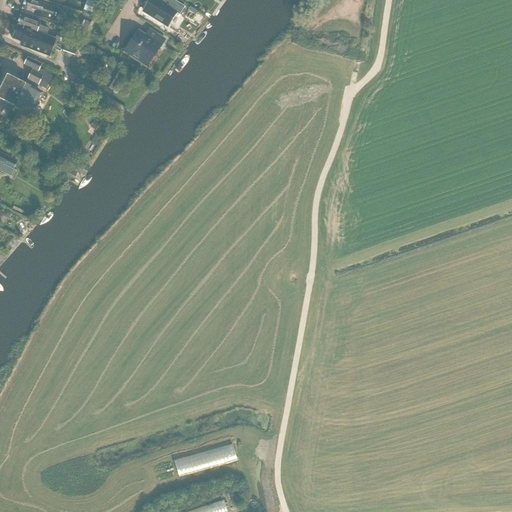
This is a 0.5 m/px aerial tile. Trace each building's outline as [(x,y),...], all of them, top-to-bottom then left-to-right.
[(46,9),(42,8),(43,4),(29,0),(24,0),(22,9),(35,13),(34,16),(52,21),(55,9),(47,7),(46,9)] [(150,0),(143,12),(166,27),(174,14),(179,17),(185,7),(173,0),(160,0),(158,3),(153,0),(150,0)] [(94,13),(97,4),(87,1),(84,10),(94,13)] [(20,17),(17,26),(37,32),(36,33),(46,37),(48,29),(39,26),(40,24),(20,17)] [(84,36),(87,30),(81,26),(79,25),(75,31),(84,36)] [(46,51),(50,53),(55,40),(46,37),(33,32),(17,27),(12,39),(23,44),(22,46),(45,55),(46,51)] [(140,58),(147,62),(155,50),(158,51),(158,50),(164,40),(149,30),(142,40),(134,35),(134,36),(135,36),(127,48),(126,48),(133,53),(131,57),(138,61),(140,58)] [(55,40),(68,44),(71,38),(57,33),(55,40)] [(27,57),(24,65),(32,69),(38,72),(39,70),(42,64),(27,57)] [(101,84),(112,91),(124,74),(112,67),(101,84)] [(32,69),(27,80),(46,90),(52,76),(51,75),(52,72),(43,68),(42,71),(39,70),(38,72),(32,69)] [(18,98),(25,85),(6,75),(0,87),(0,112),(1,112),(3,109),(10,112),(13,107),(17,97),(18,98)] [(17,97),(13,107),(31,116),(36,107),(37,106),(38,107),(40,103),(38,103),(43,93),(38,91),(26,84),(25,85),(18,98),(17,97)] [(126,110),(89,86),(83,95),(119,119),(126,110)] [(99,125),(94,121),(90,127),(95,130),(99,125)] [(0,153),(0,163),(3,165),(6,166),(12,169),(13,170),(17,162),(7,157),(0,153)]
